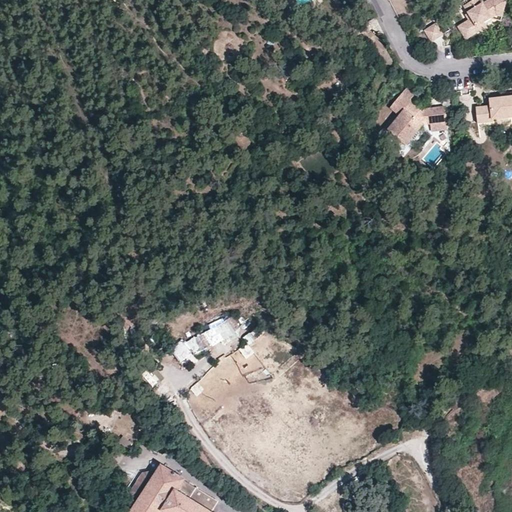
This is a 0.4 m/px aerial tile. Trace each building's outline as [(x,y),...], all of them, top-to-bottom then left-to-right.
[(478,26),(485,22),(496,15),(503,17),(507,0),(505,0),(489,0),(484,3),(482,0),(472,0),(465,5),(473,18),(459,26),(466,39),(480,30),(478,26)] [(489,29),(485,22),(478,26),(480,30),(482,33),(489,29)] [(436,23),(426,29),(432,40),(442,33),(436,23)] [(406,88),(396,100),(406,110),(402,115),(389,130),(406,145),(424,124),(420,120),(423,117),(419,113),(416,111),(420,107),(411,100),(414,95),(406,88)] [(360,94),(345,106),(350,111),(364,100),(360,94)] [(507,96),(502,97),(492,97),(492,105),(477,107),(478,122),(494,121),(494,118),(511,116),(511,95),(511,96),(507,96)] [(406,110),(396,100),(392,106),(402,115),(406,110)] [(420,120),(424,124),(431,123),(431,115),(447,113),(446,106),(422,109),(419,113),(423,117),(420,120)] [(431,115),(431,123),(432,130),(448,129),(447,113),(431,115)] [(187,344),(192,353),(200,360),(202,358),(199,354),(232,335),(232,334),(236,332),(236,331),(240,328),(235,318),(229,320),(228,319),(187,344)] [(261,330),(257,327),(250,334),(256,340),(264,333),(261,330)] [(185,340),(170,351),(180,363),(192,353),(187,344),(185,340)] [(152,369),(142,376),(147,383),(157,375),(152,369)] [(190,390),(196,399),(204,393),(198,384),(190,390)] [(123,437),(119,442),(128,449),(132,444),(123,437)] [(432,441),(430,439),(428,438),(425,440),(424,442),(424,445),(426,447),(429,447),(431,446),(433,443),(432,441)] [(190,465),(173,454),(171,457),(188,468),(190,465)] [(213,511),(216,508),(214,506),(217,500),(162,466),(157,474),(141,500),(138,505),(133,511),(213,511)] [(141,500),(157,474),(153,470),(142,473),(130,492),(133,502),(138,505),(141,500)]
